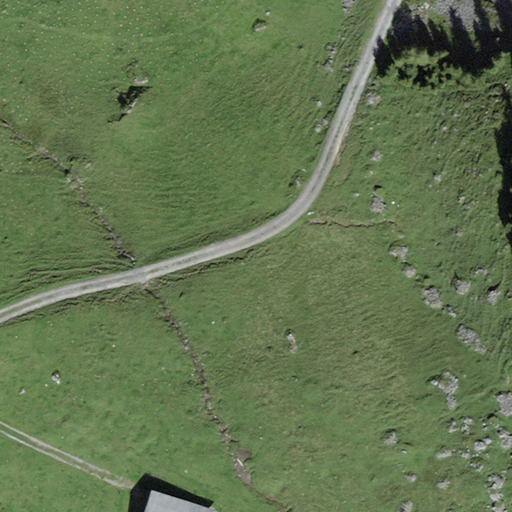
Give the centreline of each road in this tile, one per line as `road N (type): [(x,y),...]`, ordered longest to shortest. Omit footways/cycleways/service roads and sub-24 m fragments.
road 1 (track): [(401,0),(302,213),(241,250),(41,305),(0,325)]
road 2 (track): [(138,490),(0,429)]
